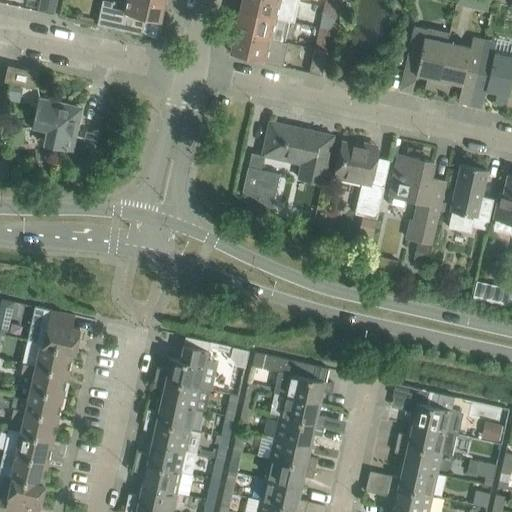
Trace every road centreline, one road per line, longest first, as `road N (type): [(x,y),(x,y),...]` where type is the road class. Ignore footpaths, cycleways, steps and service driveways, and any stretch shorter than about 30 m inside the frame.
road 1 (tertiary): [(149,256),(330,314),(511,354)]
road 2 (tertiary): [(511,332),(334,291),(158,217)]
road 3 (residential): [(511,147),(188,77)]
road 4 (residential): [(188,77),(0,33)]
road 5 (residential): [(96,511),(133,341)]
road 6 (tertiary): [(158,217),(0,207)]
road 7 (tertiary): [(0,236),(149,256)]
road 8 (residential): [(188,77),(158,217)]
road 9 (residential): [(343,511),(372,375)]
